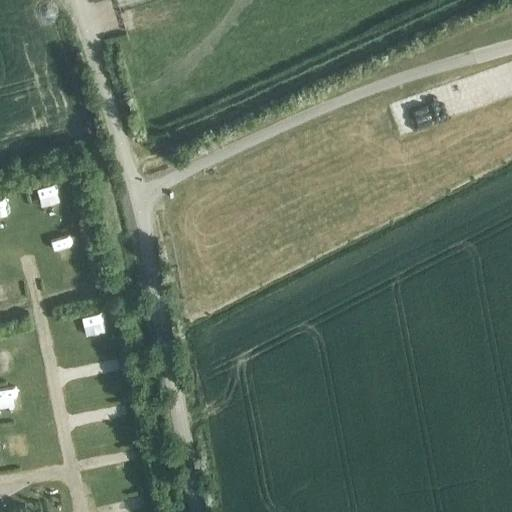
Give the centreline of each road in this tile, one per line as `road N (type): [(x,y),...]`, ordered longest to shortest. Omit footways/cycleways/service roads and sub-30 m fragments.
road 1 (unclassified): [(136,197),(352,94),(511,49)]
road 2 (unclassified): [(196,511),(136,197)]
road 3 (track): [(27,263),(73,477)]
road 4 (unclassified): [(136,197),(77,0)]
